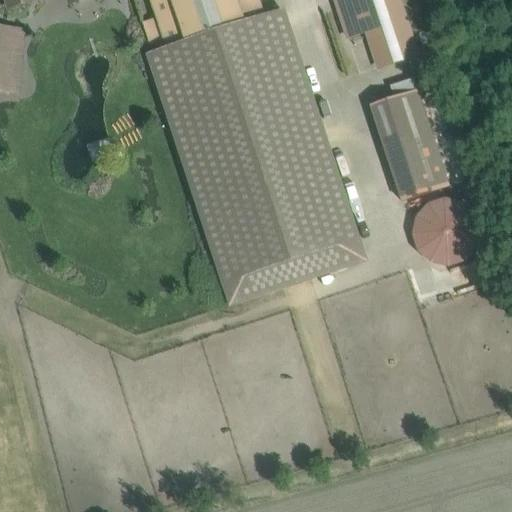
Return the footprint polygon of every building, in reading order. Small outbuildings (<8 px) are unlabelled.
[(264,15),(259,0),(148,0),(164,47),(145,53),(227,308),(367,262),(285,8),(264,15)] [(332,0),(346,40),(364,34),(376,72),(419,58),(400,0),(332,0)] [(0,92),(12,94),(18,29),(0,26),(0,92)] [(412,79),(389,86),(393,99),(398,98),(417,92),(412,79)] [(435,86),(369,107),(400,202),(463,180),(435,86)] [(416,219),(412,236),(418,253),(431,265),(448,268),(465,263),(476,250),(480,233),(474,216),(461,204),(444,201),(428,206),(416,219)]
